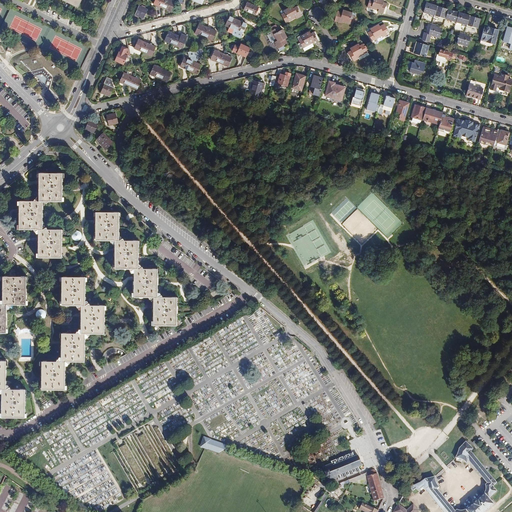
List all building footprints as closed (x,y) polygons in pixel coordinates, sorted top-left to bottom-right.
[(175,2),(170,0),(165,0),(162,7),(171,11),(175,2)] [(379,1),(379,0),(369,0),(368,6),(378,10),(378,11),(385,14),(388,4),(383,2),(379,1)] [(258,7),(247,2),(243,9),(255,14),(258,7)] [(427,2),(422,19),(433,22),(432,23),(429,33),(424,31),(422,39),(429,41),(431,35),(440,37),(444,25),(461,31),(457,43),(468,46),(471,37),(474,37),(474,35),(479,36),(481,29),(478,28),(481,19),(427,2)] [(148,9),(139,5),(135,14),(144,18),(148,9)] [(289,11),(288,9),(283,11),(285,14),(281,15),(286,23),(296,17),(296,19),(303,16),(298,7),(293,9),(289,11)] [(346,14),(342,13),(338,11),(335,21),(341,23),(342,22),(353,25),(356,17),(351,15),(352,13),(347,11),(346,14)] [(231,33),(237,20),(228,17),(224,26),(229,28),(227,32),(231,33)] [(246,24),(237,20),(231,33),(232,35),(238,38),(240,37),(246,24)] [(194,33),(203,37),(207,28),(199,24),(194,33)] [(378,29),(377,27),(373,29),(374,31),(370,33),(374,41),(384,36),(385,37),(392,34),(387,25),(382,27),(378,29)] [(282,36),(280,32),(278,27),(269,32),(273,39),(274,38),(280,48),(287,44),(285,41),(287,39),(285,35),(282,36)] [(490,29),(484,27),(481,39),(495,43),(499,30),(490,27),(490,29)] [(207,28),(203,37),(212,41),(216,32),(207,28)] [(164,41),(173,45),(177,36),(168,32),(164,41)] [(307,37),(305,34),(301,37),(302,39),(298,41),(303,49),(312,44),(313,44),(314,45),(320,42),(315,32),(311,35),(307,37)] [(177,36),(173,45),(181,49),(186,40),(177,36)] [(143,53),(147,43),(139,39),(134,49),(143,53)] [(245,57),(248,47),(228,41),(225,51),(245,57)] [(429,45),(417,41),(415,47),(413,47),(412,52),(424,55),(423,56),(425,57),(425,56),(426,56),(429,45)] [(156,47),(147,43),(143,53),(152,56),(156,47)] [(314,47),(312,44),(303,49),(304,52),(314,47)] [(355,50),(351,52),(347,54),(352,63),(359,60),(358,58),(368,53),(364,45),(360,47),(359,45),(354,48),(355,50)] [(122,47),(120,52),(128,56),(131,57),(130,51),(122,47)] [(201,54),(200,49),(194,50),(195,56),(193,61),(195,63),(198,56),(198,55),(201,54)] [(219,63),(223,54),(214,50),(210,59),(219,63)] [(437,55),(436,58),(446,61),(447,59),(450,60),(452,53),(440,50),(439,55),(437,55)] [(120,52),(119,52),(115,61),(124,65),(128,56),(120,52)] [(358,58),(359,60),(360,61),(370,56),(368,53),(358,58)] [(44,85),(59,99),(66,75),(45,54),(20,60),(35,75),(41,74),(46,79),(44,85)] [(231,58),(223,54),(219,63),(227,67),(231,58)] [(188,71),(193,61),(184,58),(180,67),(188,71)] [(415,63),(409,61),(406,69),(410,71),(410,72),(420,75),(421,72),(423,73),(426,63),(415,60),(415,63)] [(195,63),(193,61),(188,71),(197,74),(201,65),(195,63)] [(158,78),(162,69),(154,65),(150,74),(158,78)] [(171,73),(162,69),(158,78),(167,82),(171,73)] [(120,82),(128,86),(132,76),(124,73),(120,82)] [(500,77),(494,75),(489,89),(495,91),(496,87),(499,88),(499,90),(508,92),(511,80),(507,79),(508,76),(501,74),(500,77)] [(289,78),(280,75),(277,84),(286,87),(289,78)] [(305,77),(296,75),(292,89),(301,92),(305,77)] [(132,76),(128,86),(137,89),(141,80),(132,76)] [(320,98),(322,90),(320,89),(322,79),(314,76),(309,95),(320,98)] [(113,79),(107,77),(104,83),(105,83),(101,93),(109,96),(114,87),(110,86),(111,84),(113,84),(113,79)] [(253,80),(248,95),(259,99),(263,83),(253,80)] [(481,92),(481,90),(481,89),(478,89),(479,87),(475,86),(477,81),(471,80),(467,95),(467,96),(467,97),(474,99),(474,98),(480,99),(482,92),(481,92)] [(333,96),(335,97),(339,86),(334,84),(335,83),(329,81),(325,96),(333,98),(333,96)] [(339,86),(335,97),(342,99),(345,87),(339,86)] [(360,91),(360,89),(356,87),(353,96),(352,96),(350,103),(360,106),(359,108),(361,108),(362,103),(361,103),(364,92),(360,91)] [(380,94),(371,91),(365,109),(375,112),(380,94)] [(383,105),(380,105),(377,114),(381,115),(383,109),(386,110),(384,114),(388,115),(389,111),(391,111),(394,98),(386,96),(383,105)] [(408,104),(399,101),(395,118),(404,120),(408,104)] [(415,109),(413,108),(410,120),(411,120),(410,124),(419,126),(424,108),(415,106),(415,109)] [(425,108),(422,120),(439,125),(442,113),(425,108)] [(116,113),(107,115),(109,125),(118,123),(116,113)] [(446,114),(442,113),(439,125),(438,128),(450,132),(454,119),(445,116),(446,114)] [(471,123),(465,121),(458,119),(453,136),(474,142),(479,124),(471,122),(471,123)] [(98,124),(89,120),(85,129),(94,133),(98,124)] [(488,129),(482,128),(478,142),(492,147),(493,146),(497,132),(493,131),(492,133),(490,133),(489,131),(487,131),(488,129)] [(509,133),(498,130),(497,132),(493,146),(505,150),(507,145),(505,144),(509,133)] [(103,133),(97,139),(100,142),(99,143),(106,149),(113,142),(103,133)] [(43,201),(43,202),(62,202),(63,173),(39,173),(39,201),(43,201)] [(39,229),(43,229),(43,202),(39,201),(19,200),(19,216),(19,229),(39,230),(39,229)] [(115,240),(119,240),(119,212),(96,212),(96,223),(95,241),(115,241),(115,240)] [(62,229),(43,229),(43,230),(39,230),(39,238),(38,258),(62,257),(62,229)] [(134,268),(138,268),(139,241),(119,240),(119,241),(115,241),(115,250),(115,269),(134,269),(134,268)] [(154,296),(158,296),(158,269),(138,268),(138,269),(134,269),(134,277),(134,297),(154,297),(154,296)] [(6,304),(26,305),(26,276),(2,276),(2,291),(2,304),(6,304)] [(61,305),(81,305),(85,305),(85,277),(62,276),(62,287),(61,305)] [(177,297),(158,296),(158,297),(154,297),(153,307),(153,325),(177,326),(177,297)] [(81,316),(81,332),(85,332),(85,333),(104,333),(105,305),(85,305),(81,305),(81,316)] [(17,325),(18,328),(20,327),(21,329),(25,328),(30,328),(31,328),(34,330),(35,327),(37,327),(38,325),(38,321),(28,317),(17,320),(17,325)] [(61,346),(61,361),(65,361),(85,361),(85,333),(81,333),(81,332),(61,332),(61,346)] [(278,333),(277,332),(270,336),(273,340),(282,335),(280,333),(279,334),(278,333)] [(61,361),(42,360),(42,378),(41,389),(65,389),(65,361),(61,361)] [(26,388),(6,388),(2,388),(2,402),(1,417),(25,417),(26,388)] [(131,438),(154,478),(157,484),(173,475),(163,459),(147,429),(144,430),(142,426),(132,432),(134,436),(131,438)] [(151,431),(165,455),(175,474),(182,470),(169,447),(158,427),(151,431)] [(154,486),(152,482),(128,440),(126,441),(123,437),(113,443),(115,447),(112,449),(138,494),(149,488),(154,486)] [(225,447),(229,448),(230,447),(206,438),(205,440),(225,447)] [(205,440),(202,447),(209,446),(213,447),(213,445),(217,447),(217,448),(219,449),(219,447),(225,449),(225,447),(205,440)] [(473,448),(466,441),(459,448),(459,450),(459,451),(458,454),(458,456),(456,458),(458,458),(460,458),(462,459),(464,460),(466,461),(467,463),(469,461),(479,473),(488,482),(485,484),(486,486),(486,489),(486,491),(485,492),(484,493),(484,494),(467,509),(466,509),(465,509),(463,511),(460,511),(457,510),(455,511),(443,497),(437,489),(440,487),(438,485),(437,484),(436,481),(436,476),(430,479),(425,479),(419,483),(410,487),(413,490),(416,488),(418,490),(424,486),(444,511),(484,511),(494,504),(489,498),(497,491),(493,486),(497,482),(470,451),(473,448)] [(220,454),(229,448),(225,447),(225,449),(219,447),(219,449),(217,448),(217,447),(213,445),(213,447),(209,446),(202,447),(205,449),(220,454)] [(356,453),(355,453),(334,462),(335,464),(326,468),(328,473),(327,473),(329,477),(330,477),(332,482),(340,478),(341,480),(363,471),(363,470),(362,470),(361,467),(364,466),(364,467),(365,466),(365,465),(364,465),(361,456),(361,455),(361,456),(360,455),(359,455),(360,456),(357,457),(356,454),(356,453)] [(373,469),(366,472),(368,480),(364,481),(364,483),(366,483),(369,482),(369,483),(379,480),(376,471),(373,469)] [(364,473),(362,474),(362,475),(352,479),(354,484),(366,484),(369,483),(369,482),(366,483),(364,483),(364,481),(368,480),(366,472),(364,473)] [(379,480),(369,483),(372,492),(381,490),(379,480)] [(381,490),(372,492),(374,501),(384,498),(381,490)] [(332,491),(328,495),(332,499),(336,495),(332,491)] [(363,503),(360,509),(365,511),(367,511),(371,506),(363,503)] [(407,510),(398,503),(395,510),(394,511),(393,511),(416,511),(419,509),(414,504),(407,510)]
